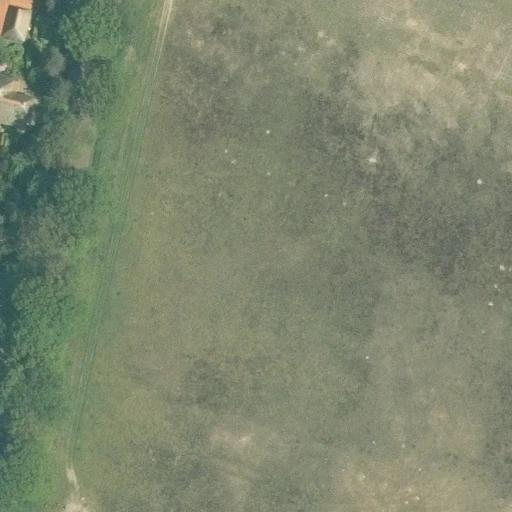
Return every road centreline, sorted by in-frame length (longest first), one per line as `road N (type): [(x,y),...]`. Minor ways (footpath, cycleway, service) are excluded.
road 1 (track): [(79,511),(65,469),(166,0)]
road 2 (tertiary): [(5,511),(112,0)]
